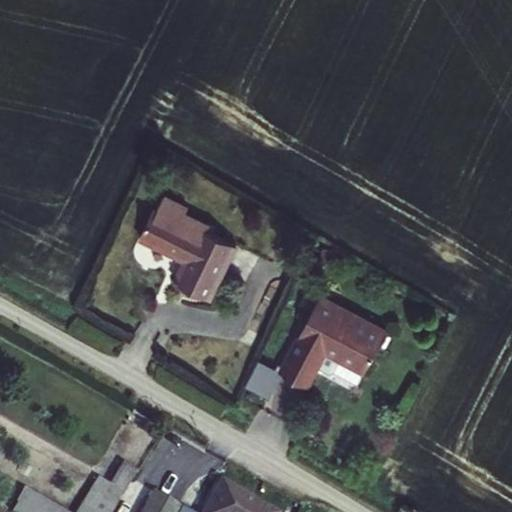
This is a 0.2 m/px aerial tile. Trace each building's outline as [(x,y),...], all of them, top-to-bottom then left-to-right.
[(198,230),(152,208),(138,236),(183,259),(173,279),(209,297),(235,243),(200,226),(198,230)] [(388,332),(322,297),(281,372),(308,388),(327,352),(365,373),(388,332)] [(265,395),(270,385),(272,387),(280,373),(261,362),(248,386),(265,395)] [(111,511),(131,470),(119,464),(108,486),(93,479),(76,511),(63,511),(21,492),(11,511),(111,511)] [(151,511),(153,511),(181,511),(191,497),(169,482),(151,511)] [(263,511),(227,490),(212,511),(263,511)]
